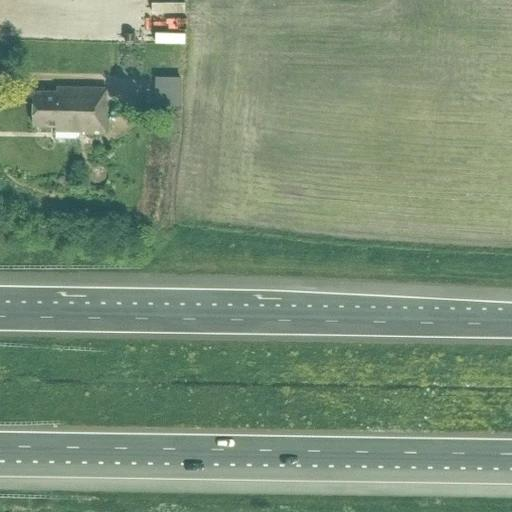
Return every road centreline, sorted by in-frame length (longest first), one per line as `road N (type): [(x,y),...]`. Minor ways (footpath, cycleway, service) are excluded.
road 1 (motorway): [(511,324),(0,316)]
road 2 (motorway): [(0,449),(511,455)]
